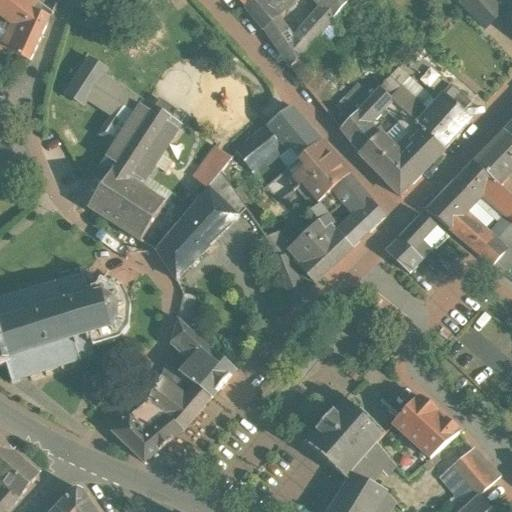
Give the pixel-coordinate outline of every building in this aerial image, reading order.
[(0,0),(0,10),(7,15),(21,0),(0,0)] [(31,0),(21,0),(7,15),(20,25),(20,24),(31,7),(34,2),(31,0)] [(35,0),(34,2),(31,7),(49,16),(51,11),(36,0),(35,0)] [(252,0),(246,7),(263,28),(282,56),(295,44),(292,39),(275,15),(290,0),(252,0)] [(316,0),(322,5),(333,18),(348,0),(316,0)] [(494,0),(459,0),(484,25),(502,8),(494,0)] [(322,5),(292,39),(295,44),(282,56),(290,67),(302,52),(333,18),(322,5)] [(20,24),(20,25),(8,49),(30,59),(49,16),(31,7),(20,24)] [(507,45),(511,39),(511,29),(497,16),(487,26),(507,45)] [(318,35),(300,56),(308,63),(326,43),(318,35)] [(418,47),(410,55),(406,68),(414,70),(427,54),(418,47)] [(89,60),(66,95),(83,106),(87,100),(112,117),(100,136),(115,145),(102,165),(112,172),(113,170),(140,188),(180,126),(143,102),(143,103),(102,77),(106,71),(89,60)] [(403,80),(394,72),(379,87),(406,113),(417,124),(423,117),(394,89),(403,80)] [(357,83),(339,102),(354,114),(360,108),(371,96),(357,83)] [(406,113),(379,87),(371,96),(385,107),(400,119),(406,113)] [(423,117),(417,124),(423,129),(445,149),(472,119),(444,94),(423,117)] [(385,107),(371,96),(360,108),(370,121),(378,117),(385,107)] [(290,107),(267,126),(283,145),(286,148),(289,146),(299,158),(319,141),(290,107)] [(370,121),(360,108),(354,114),(340,129),(361,152),(380,132),(370,121)] [(417,124),(406,113),(400,119),(418,134),(422,129),(417,124)] [(511,122),(503,132),(511,140),(511,122)] [(267,126),(235,154),(248,169),(251,173),(283,145),(267,126)] [(445,149),(423,129),(422,129),(418,134),(410,142),(414,146),(404,156),(421,174),(445,149)] [(404,156),(381,131),(380,132),(361,152),(360,153),(400,196),(421,174),(404,156)] [(511,140),(503,132),(472,163),(494,182),(499,187),(509,177),(511,174),(511,140)] [(0,142),(0,167),(13,166),(9,141),(0,142)] [(319,141),(299,158),(304,163),(290,174),(300,186),(301,185),(317,205),(319,203),(324,199),(329,194),(333,190),(348,175),(319,141)] [(215,150),(194,179),(206,190),(219,172),(228,159),(215,150)] [(234,153),(228,159),(219,172),(231,189),(248,169),(235,154),(234,153)] [(494,182),(472,163),(454,182),(476,202),(482,195),(494,182)] [(140,188),(113,170),(112,172),(88,208),(140,242),(165,204),(140,188)] [(231,189),(219,172),(206,190),(208,192),(236,217),(244,208),(231,189)] [(362,189),(348,175),(333,190),(343,200),(355,215),(368,231),(384,216),(362,189)] [(267,176),(258,183),(275,203),(284,197),(267,176)] [(511,179),(509,177),(499,187),(511,198),(511,179)] [(454,182),(426,211),(468,246),(481,232),(480,229),(464,214),(476,202),(454,182)] [(511,198),(499,187),(494,182),(482,195),(506,215),(508,213),(511,209),(511,198)] [(329,194),(324,199),(332,209),(343,200),(333,190),(329,194)] [(208,192),(173,235),(158,254),(175,282),(208,248),(207,247),(236,217),(208,192)] [(317,205),(310,210),(317,220),(323,229),(331,225),(333,222),(319,203),(317,205)] [(422,214),(398,237),(412,250),(436,226),(422,214)] [(355,215),(345,225),(341,229),(338,233),(351,248),(368,231),(355,215)] [(499,223),(486,237),(490,241),(478,254),(502,274),(511,264),(501,256),(511,242),(511,222),(506,216),(499,224),(499,223)] [(338,233),(331,225),(323,229),(317,220),(289,248),(303,263),(299,266),(314,282),(351,248),(338,233)] [(341,229),(333,222),(331,225),(338,233),(341,229)] [(173,235),(160,226),(146,245),(156,252),(158,254),(173,235)] [(436,226),(412,250),(421,259),(446,235),(436,226)] [(481,232),(468,246),(478,254),(490,241),(486,237),(481,232)] [(412,250),(398,237),(385,251),(407,273),(421,259),(412,250)] [(511,242),(501,256),(511,264),(511,263),(511,242)] [(286,256),(274,261),(285,289),(297,284),(286,256)] [(33,290),(34,293),(21,297),(20,294),(17,295),(18,298),(7,301),(6,298),(2,299),(4,302),(0,303),(0,370),(5,369),(10,385),(9,386),(12,387),(13,386),(29,380),(30,384),(33,383),(32,379),(43,375),(44,379),(47,378),(46,374),(59,370),(60,374),(63,373),(62,369),(76,365),(79,366),(80,364),(80,363),(92,359),(93,360),(94,358),(93,356),(88,341),(97,337),(99,343),(103,342),(101,336),(108,334),(113,339),(115,337),(111,332),(114,325),(121,326),(122,323),(115,322),(116,314),(123,311),(122,308),(114,311),(112,304),(116,298),(114,295),(109,301),(103,297),(102,290),(99,290),(97,283),(86,286),(86,285),(86,283),(86,282),(71,286),(70,284),(68,285),(68,286),(56,290),(55,288),(56,287),(56,286),(53,287),(37,292),(36,289),(33,290)] [(235,371),(177,321),(170,343),(193,362),(189,367),(196,373),(189,381),(195,385),(212,398),(235,371)] [(189,381),(165,363),(160,380),(185,399),(195,385),(189,381)] [(185,399),(160,380),(148,402),(166,416),(169,418),(168,419),(183,431),(212,398),(195,385),(185,399)] [(459,434),(418,397),(392,426),(430,460),(459,434)] [(384,435),(343,400),(311,439),(351,473),(384,435)] [(147,431),(135,415),(112,434),(144,463),(183,431),(168,419),(169,418),(166,416),(147,431)] [(0,462),(12,454),(0,442),(0,462)] [(440,478),(465,508),(478,496),(502,476),(474,449),(440,478)] [(12,454),(0,462),(0,511),(7,511),(38,477),(12,454)] [(355,476),(352,476),(342,491),(328,511),(373,511),(385,493),(389,497),(390,496),(387,492),(369,483),(355,476)] [(72,491),(56,510),(57,511),(94,511),(80,492),(79,492),(76,491),(74,491),(72,491)] [(465,508),(460,511),(494,511),(478,496),(465,508)]
